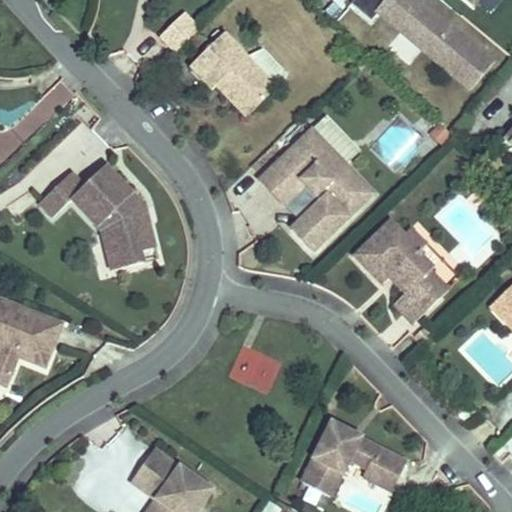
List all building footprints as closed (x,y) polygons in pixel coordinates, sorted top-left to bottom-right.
[(491,62),(416,0),(354,0),(351,5),(371,22),(383,8),(472,84),(491,62)] [(383,8),(379,13),(469,89),(472,84),(383,8)] [(160,37),(176,54),(199,31),(184,15),(160,37)] [(283,71),(263,50),(247,58),(225,35),(190,68),(212,91),(220,83),(250,114),(277,89),(275,87),(283,71)] [(220,83),(216,87),(246,118),(250,114),(220,83)] [(360,152),(326,117),(259,181),(284,208),(305,188),(307,189),(312,184),(326,198),(291,231),(313,254),(374,196),(346,166),(360,152)] [(404,122),(381,146),(401,165),(424,141),(404,122)] [(0,134),(0,157),(14,143),(2,132),(0,134)] [(121,270),(143,264),(140,253),(155,249),(149,225),(141,227),(138,213),(144,207),(106,167),(84,187),(71,174),(39,205),(53,219),(71,201),(101,232),(104,246),(115,244),(121,270)] [(312,184),(307,189),(316,199),(322,193),(312,184)] [(141,227),(149,225),(145,208),(144,207),(138,213),(141,227)] [(381,286),(388,278),(392,275),(397,280),(393,284),(404,295),(393,306),(412,326),(439,301),(420,281),(431,271),(434,268),(422,256),(422,250),(427,245),(411,228),(405,234),(391,220),(353,257),(381,286)] [(111,272),(121,270),(115,244),(104,246),(111,272)] [(420,281),(439,301),(449,290),(431,271),(420,281)] [(392,275),(388,278),(393,284),(397,280),(392,275)] [(511,286),(490,307),(511,330),(511,286)] [(0,350),(1,351),(0,353),(0,367),(12,373),(18,358),(45,369),(62,325),(7,303),(1,305),(0,305),(0,350)] [(414,339),(421,347),(432,337),(425,329),(414,339)] [(269,391),(280,361),(242,346),(230,376),(269,391)] [(12,373),(0,367),(0,386),(6,389),(12,373)] [(391,492),(406,464),(359,439),(356,445),(347,440),(350,435),(332,425),(302,483),(329,498),(349,460),(367,470),(363,478),(391,492)] [(359,439),(350,435),(347,440),(356,445),(359,439)] [(161,506),(156,511),(198,511),(212,492),(156,453),(136,481),(159,497),(156,502),(161,506)] [(159,497),(136,481),(133,486),(156,502),(159,497)] [(156,511),(161,506),(156,502),(148,511),(156,511)]
